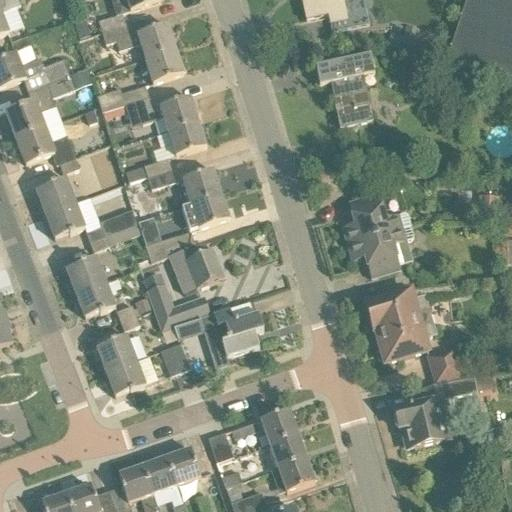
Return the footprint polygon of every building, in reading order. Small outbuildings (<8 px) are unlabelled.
[(1,18),(18,11),(20,10),(16,0),(0,0),(0,40),(8,38),(8,37),(1,18)] [(126,29),(123,18),(161,6),(159,0),(110,0),(117,20),(99,25),(102,37),(126,29)] [(344,5),(343,2),(342,0),(301,0),(307,24),(331,18),(335,34),(369,25),(364,1),(344,5)] [(511,0),(468,0),(446,68),(511,89),(511,0)] [(81,44),(93,40),(87,23),(75,27),(81,44)] [(388,47),(425,58),(428,45),(417,42),(420,32),(406,28),(404,38),(392,34),(388,47)] [(145,63),(175,53),(168,29),(130,41),(126,29),(102,37),(106,49),(117,46),(120,55),(141,49),(145,63)] [(145,63),(153,89),(184,79),(175,53),(145,63)] [(372,57),(316,70),(320,90),(332,87),(337,111),(335,112),(336,115),(337,115),(341,133),(373,126),(363,82),(377,78),(372,57)] [(22,70),(18,58),(0,65),(0,93),(24,84),(28,95),(46,87),(46,88),(70,78),(64,64),(45,72),(41,63),(22,70)] [(93,87),(87,73),(71,79),(76,94),(93,87)] [(55,110),(52,103),(75,94),(70,78),(46,88),(46,87),(28,95),(33,107),(7,117),(17,144),(45,132),(38,117),(55,110)] [(126,111),(150,103),(146,91),(122,98),(121,93),(97,101),(101,117),(103,116),(126,109),(126,111)] [(150,103),(126,111),(128,116),(127,116),(129,121),(138,118),(142,129),(163,122),(167,136),(199,126),(191,101),(153,113),(150,103)] [(128,116),(126,111),(126,109),(103,116),(105,123),(127,116),(128,116)] [(85,117),(90,128),(99,125),(94,113),(85,117)] [(67,126),(73,138),(90,130),(85,119),(67,126)] [(199,126),(167,136),(175,161),(207,152),(199,126)] [(60,170),(76,163),(77,163),(68,139),(50,147),(45,132),(17,144),(27,169),(53,159),(58,171),(60,170)] [(76,163),(60,170),(64,180),(80,173),(76,163)] [(148,182),(172,174),(168,163),(126,177),(129,187),(148,181),(148,182)] [(172,174),(148,182),(152,194),(176,187),(172,174)] [(190,208),(221,198),(214,174),(183,184),(190,208)] [(77,208),(76,207),(67,181),(50,188),(51,189),(37,195),(46,219),(77,208)] [(183,212),(191,236),(197,235),(229,224),(221,198),(190,208),(190,210),(183,212)] [(348,250),(412,232),(408,220),(405,217),(386,222),(380,199),(349,208),(355,228),(343,232),(348,250)] [(497,224),(499,201),(480,199),(478,222),(497,224)] [(69,240),(86,234),(77,208),(46,219),(55,244),(68,239),(69,240)] [(86,238),(90,247),(137,229),(138,229),(132,214),(131,214),(100,227),(97,228),(98,233),(87,237),(86,238)] [(110,251),(109,250),(136,240),(140,238),(137,229),(90,247),(94,257),(110,251)] [(412,232),(348,250),(353,266),(365,263),(371,283),(402,274),(401,269),(413,266),(407,245),(411,243),(414,240),(412,232)] [(195,248),(191,236),(149,249),(145,250),(150,262),(152,268),(154,267),(155,267),(169,262),(187,255),(185,251),(195,248)] [(511,244),(505,245),(506,253),(494,255),(496,270),(511,267),(511,244)] [(184,300),(225,283),(214,255),(190,264),(187,255),(169,262),(184,300)] [(76,298),(107,287),(97,261),(81,267),(82,269),(67,274),(76,298)] [(107,287),(76,298),(86,322),(99,316),(100,319),(116,312),(107,287)] [(204,300),(175,312),(167,289),(166,289),(147,296),(149,301),(150,301),(155,313),(157,319),(156,320),(162,337),(176,332),(176,331),(182,329),(182,330),(201,323),(200,322),(211,318),(204,300)] [(427,357),(423,344),(423,343),(437,339),(435,331),(426,303),(413,308),(408,296),(365,308),(373,336),(376,336),(385,368),(427,357)] [(140,319),(155,313),(150,301),(149,301),(135,307),(137,312),(140,319)] [(120,326),(137,320),(133,310),(117,316),(120,326)] [(258,317),(234,325),(230,313),(211,320),(211,318),(200,322),(201,323),(210,354),(223,350),(227,362),(260,352),(256,338),(264,335),(258,317)] [(124,336),(141,330),(137,320),(120,326),(124,336)] [(0,350),(13,345),(4,322),(0,324),(0,350)] [(137,365),(133,354),(143,351),(138,336),(111,346),(112,348),(97,353),(107,377),(137,365)] [(191,373),(182,350),(181,348),(162,356),(171,381),(191,373)] [(436,392),(465,384),(455,352),(426,360),(436,392)] [(137,365),(107,377),(116,401),(130,396),(131,397),(146,391),(137,365)] [(452,442),(442,403),(477,396),(477,395),(497,391),(495,379),(475,383),(475,382),(465,384),(436,392),(422,395),(425,405),(422,406),(394,414),(400,434),(403,433),(408,453),(452,442)] [(270,448),(298,438),(290,415),(278,419),(278,418),(261,424),(270,448)] [(233,461),(232,456),(225,438),(209,443),(217,467),(233,461)] [(279,472),(307,462),(298,438),(270,448),(279,472)] [(167,462),(178,490),(202,481),(191,453),(167,462)] [(144,470),(154,499),(177,490),(178,490),(167,462),(144,470)] [(280,498),(288,495),(288,496),(316,487),(307,462),(279,472),(271,475),(280,498)] [(143,511),(158,511),(157,508),(154,499),(144,470),(119,479),(123,490),(108,496),(113,511),(130,511),(129,508),(141,504),(143,511)] [(226,493),(243,486),(238,476),(222,482),(226,493)] [(243,486),(226,493),(231,508),(243,504),(240,496),(245,494),(243,486)] [(113,511),(108,496),(95,501),(91,489),(66,498),(71,511),(113,511)] [(266,511),(261,497),(243,504),(231,508),(232,511),(266,511)] [(71,511),(66,498),(42,506),(44,511),(71,511)] [(211,511),(207,498),(197,502),(199,511),(211,511)]
